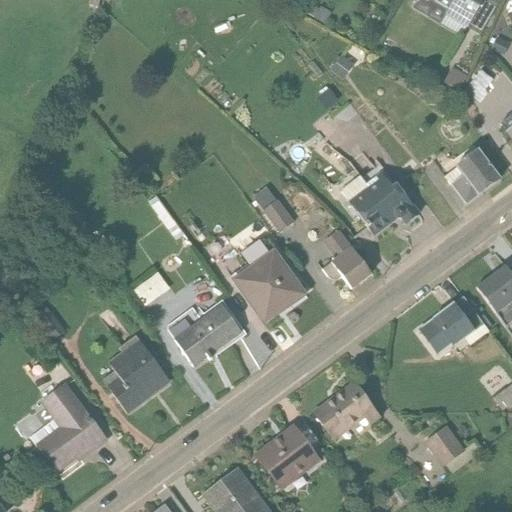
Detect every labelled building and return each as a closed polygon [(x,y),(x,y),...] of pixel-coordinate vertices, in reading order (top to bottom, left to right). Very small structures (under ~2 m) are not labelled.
[(416,0),(411,10),(439,26),(444,17),(465,30),(482,0),(416,0)] [(494,0),(482,0),(465,30),(478,37),(499,3),(494,0)] [(312,8),(307,15),(324,26),(331,15),(320,8),(317,11),(312,8)] [(490,40),(488,44),(491,45),(490,51),(501,57),(507,45),(496,40),(495,41),(490,40)] [(340,58),(328,73),(341,83),(353,67),(340,58)] [(451,69),(439,90),(454,98),(466,78),(451,69)] [(480,72),(464,94),(480,106),(486,97),(482,94),(492,82),(480,72)] [(511,116),(499,126),(511,143),(511,116)] [(454,171),(443,179),(464,207),(498,182),(476,153),(452,169),(454,171)] [(367,190),(348,205),(345,207),(366,232),(371,238),(388,226),(387,225),(393,220),(395,222),(399,222),(400,221),(404,227),(417,217),(394,187),(391,189),(379,175),(364,186),(367,190)] [(43,178),(35,184),(80,243),(88,237),(63,201),(62,202),(43,178)] [(367,190),(364,186),(359,179),(340,193),(348,205),(367,190)] [(264,191),(251,201),(277,237),(292,225),(275,203),(274,204),(264,191)] [(153,200),(146,206),(175,244),(182,239),(153,200)] [(333,262),(320,273),(326,280),(329,283),(334,283),(338,282),(340,280),(349,292),(350,292),(368,278),(336,234),(321,246),(333,262)] [(20,235),(6,245),(13,255),(28,245),(20,235)] [(88,240),(82,245),(97,265),(108,257),(100,247),(95,250),(88,240)] [(285,304),(287,308),(288,309),(303,298),(270,251),(243,269),(245,272),(230,282),(259,323),(285,304)] [(511,280),(503,269),(474,291),(504,330),(511,323),(511,280)] [(156,276),(132,294),(144,310),(168,293),(156,276)] [(461,300),(418,333),(436,358),(450,348),(452,351),(462,342),(468,349),(487,334),(461,300)] [(285,304),(259,323),(261,326),(287,308),(285,304)] [(166,329),(165,334),(191,371),(205,361),(207,364),(210,363),(207,360),(239,337),(219,308),(203,320),(196,311),(192,314),(190,311),(166,329)] [(44,310),(32,319),(36,325),(34,326),(49,346),(62,336),(44,310)] [(165,384),(167,387),(168,386),(134,340),(117,352),(119,356),(105,367),(112,376),(100,384),(126,419),(127,419),(126,418),(149,401),(149,402),(150,401),(149,400),(147,397),(165,384)] [(147,397),(149,400),(167,387),(165,384),(147,397)] [(511,385),(492,401),(501,412),(511,403),(511,385)] [(352,387),(312,417),(333,445),(362,422),(368,429),(378,422),(352,387)] [(86,450),(89,455),(103,445),(62,390),(38,407),(57,432),(35,449),(55,476),(74,461),(78,459),(76,457),(86,450)] [(444,429),(423,445),(440,470),(442,468),(448,477),(479,456),(472,445),(462,453),(444,429)] [(277,442),(254,459),(280,494),(318,465),(299,443),(285,441),(279,445),(277,442)] [(78,459),(74,461),(77,465),(89,455),(86,450),(76,457),(78,459)] [(214,503),(208,507),(211,511),(263,511),(235,474),(207,494),(214,503)] [(214,503),(207,494),(201,499),(208,507),(214,503)]
